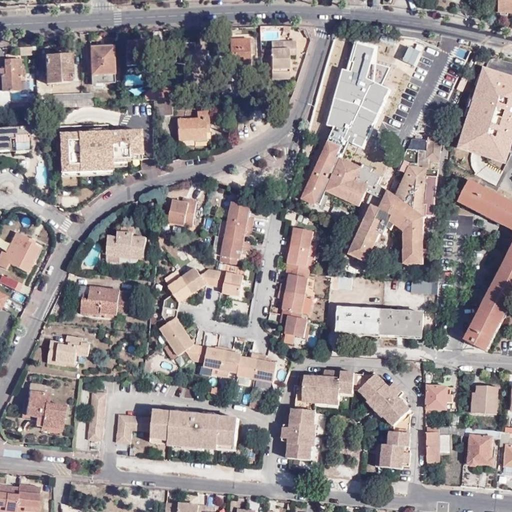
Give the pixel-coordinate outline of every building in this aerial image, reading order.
[(511,0),(498,0),(498,13),(511,13),(511,0)] [(344,39),(334,36),(324,71),(346,75),(346,55),(340,53),(344,39)] [(249,39),(230,40),(231,74),(250,74),(249,39)] [(137,63),(146,63),(145,41),(126,41),(126,66),(138,66),(137,63)] [(287,50),(294,50),(294,42),(270,42),(270,49),(269,49),(269,72),(287,72),(286,55),(287,50)] [(194,43),(180,44),(180,64),(184,64),(184,87),(206,86),(206,51),(195,52),(194,43)] [(113,48),(90,48),(91,84),(113,83),(113,48)] [(70,55),(45,57),(46,84),(71,83),(70,55)] [(394,56),(351,55),(351,77),(361,77),(361,85),(383,85),(383,78),(393,78),(394,56)] [(21,59),(4,60),(5,73),(2,73),(2,91),(20,91),(20,77),(21,77),(21,59)] [(220,83),(221,99),(234,98),(234,82),(220,83)] [(482,165),(485,166),(484,166),(502,133),(499,132),(505,122),(511,107),(511,100),(481,87),(469,109),(456,161),(478,173),(482,165)] [(171,101),(171,88),(160,88),(160,93),(160,102),(163,102),(170,101),(171,101)] [(145,97),(145,103),(151,102),(160,102),(160,93),(152,93),(152,94),(147,94),(145,97)] [(81,107),(81,95),(52,96),(52,108),(81,107)] [(93,95),(81,95),(81,107),(93,106),(93,95)] [(9,96),(0,96),(0,109),(7,110),(7,103),(9,102),(9,96)] [(171,116),(170,101),(163,102),(163,115),(163,116),(171,116)] [(160,102),(151,102),(152,115),(163,115),(163,102),(160,102)] [(208,111),(197,111),(197,120),(178,120),(179,141),(206,140),(205,131),(208,131),(208,111)] [(140,114),(118,114),(119,143),(140,143),(140,114)] [(35,121),(17,121),(17,128),(0,128),(0,151),(28,150),(28,138),(35,137),(35,121)] [(341,129),(346,134),(350,130),(345,125),(341,129)] [(328,188),(361,203),(366,192),(385,201),(380,210),(376,208),(353,257),(367,263),(381,234),(384,236),(388,228),(390,223),(394,226),(395,225),(403,230),(406,225),(409,228),(409,265),(424,265),(424,220),(426,217),(434,217),(439,171),(432,170),(429,170),(430,159),(440,160),(442,140),(429,139),(428,152),(409,150),(399,169),(408,173),(396,198),(388,192),(389,189),(380,184),(382,178),(373,173),(374,170),(364,165),(362,168),(342,159),(344,155),(339,153),(342,147),(329,141),(302,198),(315,205),(316,203),(317,199),(321,201),(326,191),(327,191),(328,188)] [(79,143),(59,144),(61,186),(81,186),(79,143)] [(440,160),(430,159),(429,170),(432,170),(433,163),(440,163),(440,160)] [(511,202),(471,182),(459,204),(511,229),(511,247),(472,325),(465,340),(487,352),(511,303),(511,202)] [(327,191),(359,207),(361,203),(328,188),(327,191)] [(142,204),(167,198),(165,190),(140,196),(142,204)] [(270,195),(262,192),(260,197),(267,200),(270,195)] [(197,201),(189,200),(189,204),(182,203),(173,201),(169,223),(185,226),(186,222),(193,223),(197,201)] [(233,202),(229,222),(253,227),(255,219),(249,218),(252,206),(233,202)] [(353,257),(376,208),(373,207),(350,255),(353,257)] [(225,238),(243,242),(244,237),(246,231),(250,232),(252,232),(253,227),(229,222),(220,220),(217,237),(225,238)] [(291,247),(314,252),(315,252),(317,245),(311,244),(314,232),(294,229),(293,235),(291,247)] [(10,257),(5,254),(1,253),(0,253),(0,269),(4,271),(8,263),(27,273),(39,248),(31,245),(33,241),(15,232),(10,242),(16,245),(10,257)] [(133,234),(121,233),(118,233),(117,237),(108,237),(107,261),(120,262),(120,258),(120,256),(137,257),(144,258),(146,239),(133,238),(133,234)] [(220,262),(239,266),(242,249),(250,250),(251,244),(250,243),(244,242),(243,242),(225,238),(217,237),(216,236),(212,254),(221,256),(220,262)] [(10,242),(5,254),(10,257),(16,245),(10,242)] [(288,264),(306,267),(308,259),(312,259),(314,260),(315,252),(314,252),(290,248),(288,247),(287,254),(289,254),(288,264)] [(286,270),(307,274),(310,274),(312,259),(308,259),(306,267),(288,264),(286,270)] [(195,269),(182,278),(193,294),(207,285),(214,287),(217,272),(210,270),(200,277),(195,269)] [(163,308),(178,311),(179,304),(193,294),(182,278),(177,270),(165,279),(170,287),(168,288),(173,294),(164,301),(163,308)] [(290,275),(309,279),(310,274),(307,274),(286,270),(284,284),(288,285),(290,275)] [(243,277),(217,272),(214,287),(224,289),(223,294),(240,297),(243,277)] [(280,291),(302,296),(305,296),(309,279),(290,275),(288,285),(284,284),(281,284),(280,291)] [(351,290),(352,277),(331,276),(329,289),(351,290)] [(0,278),(0,283),(17,292),(21,285),(7,278),(6,281),(0,278)] [(431,293),(432,281),(412,280),(412,293),(431,293)] [(117,314),(126,315),(128,294),(120,293),(120,291),(90,287),(89,295),(88,300),(82,299),(80,310),(100,313),(116,315),(117,314)] [(282,315),(297,318),(301,319),(302,311),(305,298),(305,296),(302,296),(280,291),(278,299),(285,300),(282,315)] [(302,311),(310,313),(312,300),(305,298),(302,311)] [(170,342),(185,332),(177,318),(178,311),(163,308),(161,315),(167,323),(160,328),(164,333),(170,342)] [(424,313),(339,308),(337,332),(422,337),(424,313)] [(284,334),(303,338),(307,320),(304,319),(297,318),(282,315),(281,322),(286,324),(284,334)] [(193,360),(200,361),(202,347),(195,346),(185,332),(170,342),(178,356),(180,354),(184,360),(190,355),(193,360)] [(157,337),(164,346),(170,342),(164,333),(157,337)] [(76,356),(80,356),(80,355),(88,356),(90,345),(81,344),(82,339),(67,337),(66,345),(51,342),(48,360),(56,362),(75,364),(76,356)] [(172,359),(178,356),(170,342),(164,346),(172,359)] [(214,368),(213,374),(220,375),(226,349),(217,347),(216,350),(202,347),(200,361),(205,362),(204,366),(214,368)] [(226,349),(220,375),(229,377),(237,379),(238,376),(238,374),(241,357),(242,355),(232,353),(232,350),(226,349)] [(250,378),(255,379),(260,355),(252,353),(251,359),(241,357),(238,374),(238,376),(244,377),(250,378)] [(260,355),(255,379),(275,383),(278,364),(266,362),(267,356),(260,355)] [(341,379),(341,372),(323,371),(322,378),(341,379)] [(372,375),(341,372),(341,379),(322,378),(319,377),(318,378),(298,377),(295,410),(293,410),(291,426),(290,442),(288,458),(312,461),(313,446),(311,446),(313,425),(315,425),(317,403),(317,398),(340,400),(341,393),(354,394),(355,390),(361,391),(371,402),(374,400),(386,414),(385,416),(395,426),(394,432),(391,432),(389,445),(384,445),(382,467),(403,469),(403,466),(405,450),(405,447),(410,447),(411,434),(410,433),(412,414),(410,413),(412,411),(400,399),(389,387),(377,375),(374,378),(372,375)] [(237,385),(248,387),(250,378),(244,377),(238,376),(237,385)] [(394,382),(389,387),(400,399),(405,394),(394,382)] [(28,392),(43,394),(44,385),(29,383),(28,392)] [(424,409),(424,426),(427,426),(428,426),(429,408),(446,410),(446,402),(452,403),(452,396),(447,396),(447,387),(429,386),(428,386),(426,409),(424,409)] [(476,393),(474,414),(494,415),(497,387),(476,386),(476,393)] [(49,395),(43,394),(28,392),(25,416),(36,417),(42,418),(41,426),(40,429),(61,432),(64,407),(47,405),(49,395)] [(93,392),(88,440),(103,442),(107,394),(93,392)] [(250,406),(257,408),(258,401),(251,400),(250,406)] [(383,417),(385,416),(386,414),(374,400),(371,402),(370,403),(383,417)] [(169,445),(184,447),(184,444),(204,446),(204,449),(217,450),(218,445),(236,446),(238,420),(219,418),(203,416),(203,418),(198,418),(198,416),(176,413),(155,411),(154,419),(119,415),(117,443),(131,444),(132,430),(152,432),(152,438),(169,440),(169,445)] [(449,414),(448,427),(457,428),(458,414),(449,414)] [(290,442),(291,426),(284,426),(283,441),(290,442)] [(441,461),(441,455),(440,452),(450,452),(450,435),(452,435),(460,435),(460,434),(465,434),(465,428),(457,428),(448,427),(428,426),(427,426),(428,469),(435,469),(434,461),(441,461)] [(465,434),(465,436),(470,437),(467,462),(491,465),(493,439),(500,439),(500,432),(465,428),(465,434)] [(500,432),(500,439),(511,440),(511,432),(504,432),(500,432)] [(450,435),(450,452),(440,452),(441,455),(449,454),(451,454),(452,453),(453,451),(452,435),(450,435)] [(412,451),(405,450),(403,466),(410,467),(412,451)] [(14,511),(15,510),(18,488),(0,485),(0,509),(4,509),(3,511),(14,511)] [(15,510),(31,511),(36,511),(40,488),(18,485),(18,488),(15,510)] [(207,511),(208,506),(168,503),(166,511),(207,511)]
